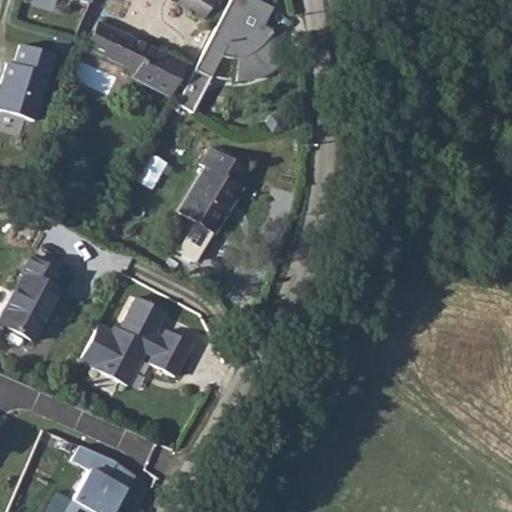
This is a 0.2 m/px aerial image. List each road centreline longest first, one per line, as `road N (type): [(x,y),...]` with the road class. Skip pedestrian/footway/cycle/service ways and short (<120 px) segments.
road 1 (unclassified): [(313,0),(316,176),(298,270),(273,336),(165,511)]
road 2 (unknown): [(50,302),(79,271),(109,266),(273,336)]
